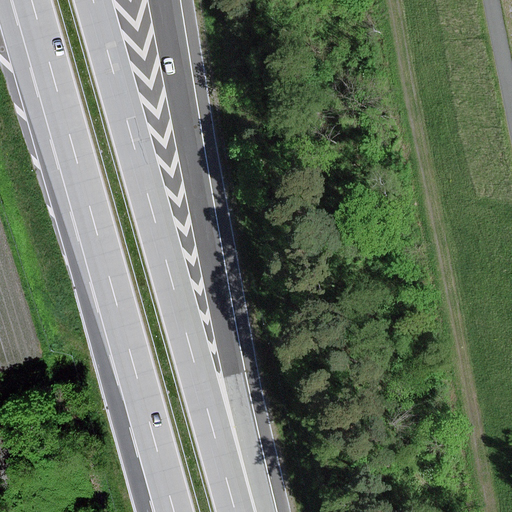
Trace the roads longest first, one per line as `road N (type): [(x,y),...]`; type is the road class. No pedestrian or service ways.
road 1 (motorway): [(234,511),(90,0)]
road 2 (motorway): [(29,0),(172,511)]
road 3 (motorway): [(255,511),(157,0)]
